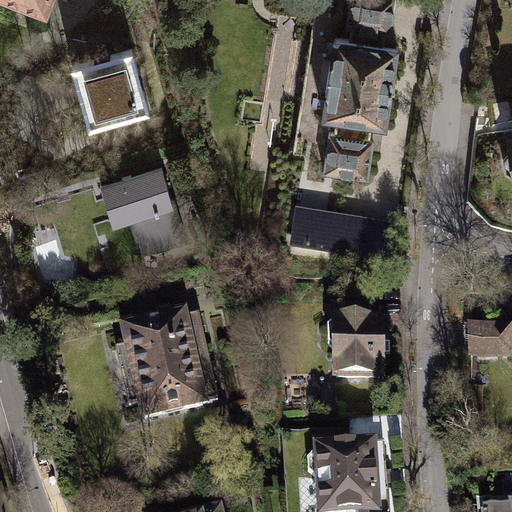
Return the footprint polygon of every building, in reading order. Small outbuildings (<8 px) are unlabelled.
[(48,0),(13,0),(44,12),(48,0)] [(396,0),(348,0),(345,26),(350,26),(386,32),(392,33),(396,0)] [(348,38),(335,36),(323,116),(336,118),(334,132),(370,137),(372,124),(386,126),(398,46),(384,44),(386,32),(350,26),(348,38)] [(133,49),(71,66),(88,128),(150,111),(133,49)] [(334,132),(329,131),(323,172),(369,179),(375,138),(370,137),(334,132)] [(161,168),(100,185),(104,199),(107,198),(113,217),(117,221),(123,220),(136,216),(145,251),(185,241),(173,198),(170,199),(161,168)] [(322,214),(297,210),(291,248),(361,258),(362,251),(389,255),(394,227),(364,223),(363,231),(320,224),(322,214)] [(341,306),(341,323),(370,322),(369,305),(341,306)] [(143,418),(217,402),(198,314),(124,330),(127,345),(114,348),(127,407),(140,404),(143,418)] [(327,345),(334,351),(335,379),(381,377),(380,355),(389,354),(389,343),(380,343),(380,322),(370,322),(341,323),(334,323),(327,328),(327,345)] [(511,327),(502,328),(502,345),(511,354),(511,327)] [(502,345),(502,328),(471,328),(471,355),(511,354),(502,345)] [(382,445),(317,448),(317,453),(312,453),(307,459),(307,472),(313,477),(318,476),(319,511),(376,511),(376,499),(387,498),(385,465),(383,465),(382,445)] [(511,511),(511,501),(486,504),(486,511),(511,511)]
